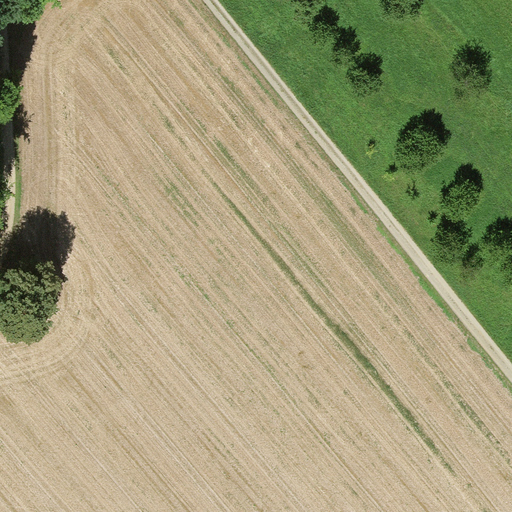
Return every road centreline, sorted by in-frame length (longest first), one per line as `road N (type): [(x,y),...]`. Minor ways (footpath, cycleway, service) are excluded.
road 1 (track): [(204,0),(511,379)]
road 2 (track): [(0,297),(32,224),(33,158),(1,0)]
